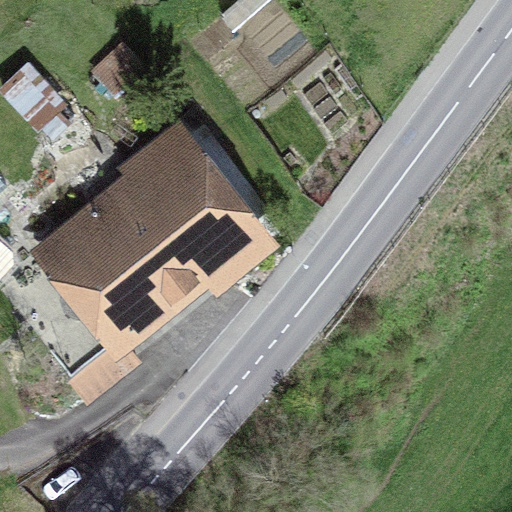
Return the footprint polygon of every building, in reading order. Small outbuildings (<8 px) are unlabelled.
[(239,0),(221,17),(233,30),(266,0),(239,0)] [(148,67),(123,39),(91,67),(94,71),(84,79),(99,95),(108,86),(116,95),(148,67)] [(290,78),(298,87),(333,56),(326,47),(290,78)] [(59,110),(67,103),(27,59),(0,83),(0,89),(37,130),(42,126),(53,138),(71,123),(59,110)] [(288,92),(293,87),(288,81),(283,86),(288,92)] [(263,98),(269,108),(288,96),(281,86),(263,98)] [(0,289),(0,295),(86,402),(142,357),(130,343),(208,281),(217,291),(281,240),(180,113),(117,164),(120,168),(83,197),(86,201),(72,212),(47,181),(8,212),(33,243),(27,248),(36,260),(0,289)] [(0,191),(8,186),(0,174),(0,191)] [(0,236),(0,279),(21,253),(0,236)]
